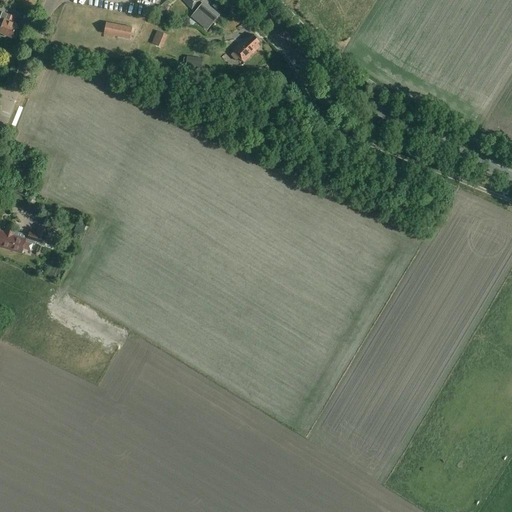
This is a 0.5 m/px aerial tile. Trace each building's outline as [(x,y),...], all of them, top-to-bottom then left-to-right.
[(183,0),(191,9),(200,1),(199,0),(183,0)] [(185,6),(173,17),(188,34),(201,22),(185,6)] [(159,18),(164,10),(160,7),(155,15),(159,18)] [(206,9),(198,18),(209,27),(217,18),(206,9)] [(0,22),(0,34),(12,39),(12,37),(15,39),(17,31),(15,30),(17,25),(12,23),(14,18),(6,15),(4,20),(3,20),(2,23),(0,22)] [(169,27),(175,30),(179,24),(172,21),(169,27)] [(104,34),(130,39),(132,28),(106,23),(104,34)] [(148,53),(159,58),(168,35),(157,31),(148,53)] [(135,47),(146,51),(150,38),(139,34),(135,47)] [(254,52),(260,47),(256,43),(258,41),(252,34),(243,43),(241,41),(232,50),(243,62),(254,53),(254,52)] [(203,59),(187,56),(186,66),(201,69),(203,59)] [(51,213),(46,217),(49,221),(54,217),(51,213)] [(75,232),(83,234),(86,224),(78,222),(75,232)] [(0,246),(14,251),(22,253),(24,248),(31,251),(33,244),(35,244),(36,242),(49,246),(54,230),(50,229),(50,228),(39,225),(36,234),(29,232),(27,239),(13,234),(14,230),(8,228),(6,233),(0,231),(0,246)]
